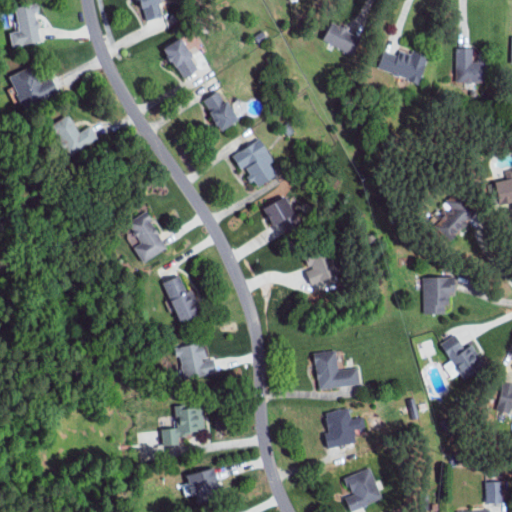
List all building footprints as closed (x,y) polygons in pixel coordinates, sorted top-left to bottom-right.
[(140,0),(144,21),(163,17),(159,0),(140,0)] [(42,42),(35,4),(15,8),(19,31),(10,33),(12,47),(42,42)] [(363,38),(333,24),(324,41),(355,56),(363,38)] [(164,49),(183,80),(197,71),(190,60),(194,57),(182,38),(164,49)] [(454,79),(488,80),(488,61),(472,60),(472,48),(455,48),(454,79)] [(421,83),(428,56),(412,52),(411,55),(398,51),(397,56),(383,52),(378,71),(421,83)] [(24,108),(52,94),(37,63),(9,77),(24,108)] [(220,90),(202,100),(221,132),(238,122),(220,90)] [(91,125),(78,132),(69,115),(52,125),(68,156),(98,140),(91,125)] [(232,154),(240,171),(245,168),(255,189),(277,178),(271,164),(273,163),(263,140),(232,154)] [(511,179),(494,183),(498,205),(511,202),(511,179)] [(475,211),(467,208),(470,202),(452,194),(435,233),(461,245),(475,211)] [(282,223),(286,233),(300,227),(288,196),(264,205),(272,227),(282,223)] [(168,249),(146,211),(128,222),(140,243),(134,247),(144,263),(168,249)] [(340,279),(329,252),(307,262),(310,270),(305,272),(313,291),(340,279)] [(179,324),(202,316),(189,282),(183,285),(180,277),(164,282),(179,324)] [(422,278),(424,315),(447,314),(447,293),(455,293),(455,277),(422,278)] [(440,343),(464,378),(485,364),(470,342),(465,346),(455,332),(440,343)] [(214,358),(206,359),(203,342),(177,347),(183,379),(216,372),(214,358)] [(360,383),(358,366),(338,369),(336,349),(314,352),(319,388),(360,383)] [(511,410),(511,384),(501,384),(500,410),(511,410)] [(176,427),(162,428),(164,444),(179,443),(178,435),(202,433),(200,404),(175,406),(176,427)] [(328,447),(357,439),(348,406),(324,412),(329,431),(324,432),(328,447)] [(196,502),(221,496),(214,467),(190,472),(196,502)] [(344,498),(350,511),(383,497),(370,467),(346,477),(353,494),(344,498)] [(502,502),(501,480),(485,481),(486,502),(502,502)]
